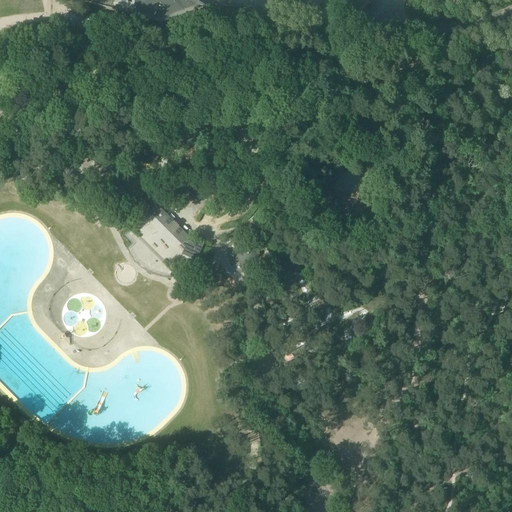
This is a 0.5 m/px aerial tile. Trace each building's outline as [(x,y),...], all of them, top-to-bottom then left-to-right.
[(134,14),(135,15),(161,22),(193,9),(190,0),(140,0),(137,14),(134,14)] [(131,19),(120,16),(118,22),(130,25),(131,19)] [(131,25),(145,29),(146,23),(133,20),(131,25)] [(368,85),(368,74),(347,72),(346,84),(368,85)] [(139,148),(138,152),(138,153),(138,154),(138,155),(138,156),(139,157),(139,158),(140,159),(141,160),(142,161),(143,161),(143,162),(144,162),(145,162),(146,163),(147,163),(148,163),(149,163),(150,162),(151,162),(152,162),(156,159),(158,156),(158,152),(157,148),(156,146),(153,144),(151,143),(148,142),(144,143),(141,145),(139,148)] [(153,213),(152,213),(157,218),(158,217),(164,223),(163,224),(167,228),(173,222),(168,218),(168,219),(162,213),(163,213),(158,208),(158,209),(153,214),(153,213)] [(172,272),(162,262),(138,239),(128,228),(124,230),(125,231),(124,231),(124,232),(124,233),(124,234),(124,235),(124,236),(124,237),(125,238),(125,239),(125,240),(125,241),(125,242),(125,243),(126,244),(126,245),(126,246),(127,247),(127,248),(127,249),(128,250),(128,251),(129,252),(129,253),(130,254),(131,255),(131,256),(132,257),(133,258),(133,259),(134,259),(135,260),(136,261),(136,262),(137,263),(138,264),(139,265),(140,266),(141,266),(142,267),(143,268),(144,269),(145,269),(146,270),(147,271),(148,271),(149,272),(150,272),(152,273),(153,273),(154,274),(155,274),(156,275),(157,275),(159,275),(160,276),(161,276),(162,276),(163,276),(165,276),(165,277),(166,277),(167,277),(168,277),(169,277),(170,277),(172,272)] [(182,243),(187,248),(188,248),(187,247),(192,242),(193,243),(188,238),(187,238),(182,233),(182,232),(178,228),(173,233),(176,237),(177,238),(177,237),(183,243),(182,243)] [(250,243),(248,243),(245,243),(245,244),(244,244),(243,244),(243,245),(242,245),(241,246),(233,239),(231,242),(229,245),(228,249),(227,252),(227,256),(228,259),(229,263),(231,266),(233,268),(236,271),(239,272),(240,272),(240,273),(241,273),(242,273),(243,273),(244,274),(245,274),(246,274),(250,274),(254,273),(251,263),(252,263),(253,262),(254,262),(254,261),(255,261),(255,260),(256,260),(256,259),(256,258),(257,258),(257,257),(257,256),(258,256),(258,255),(258,254),(258,253),(258,252),(257,251),(257,250),(257,249),(256,249),(256,248),(256,247),(255,247),(255,246),(254,246),(254,245),(253,245),(252,244),(251,244),(250,244),(250,243)]
